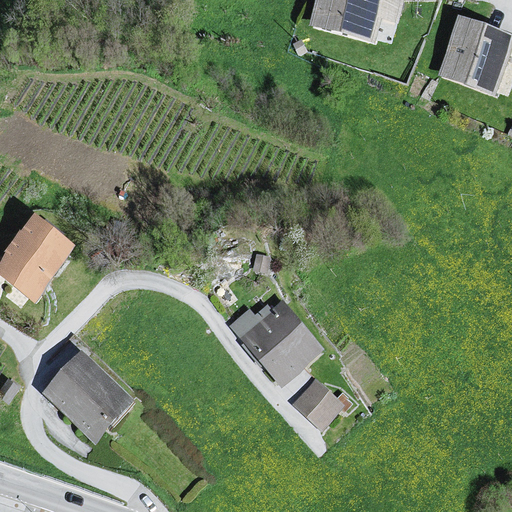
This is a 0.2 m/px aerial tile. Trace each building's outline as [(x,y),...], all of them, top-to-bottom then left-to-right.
[(395,0),(323,0),(314,34),(381,52),(395,0)] [(511,50),(511,44),(453,26),(435,85),(496,104),(511,50)] [(3,276),(40,308),(87,254),(49,221),(3,276)] [(260,274),(276,279),(281,264),(264,259),(260,274)] [(259,315),(240,331),(293,395),(338,358),(294,305),(269,326),(259,315)] [(51,399),(99,448),(141,408),(92,358),(51,399)] [(330,436),(358,411),(327,378),(300,402),(330,436)]
